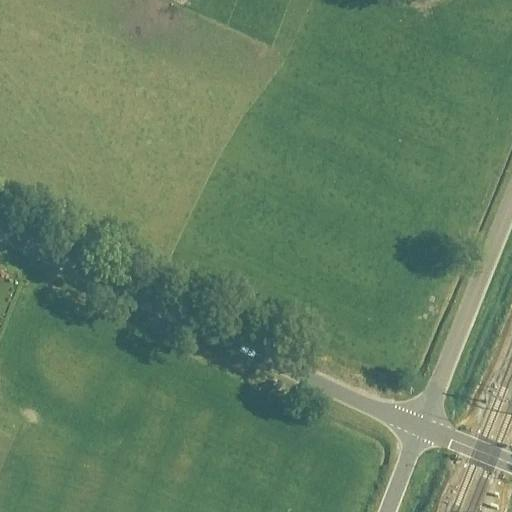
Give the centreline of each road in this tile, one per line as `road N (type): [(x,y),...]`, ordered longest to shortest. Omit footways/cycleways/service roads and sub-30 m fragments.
road 1 (unclassified): [(418,429),(0,233)]
road 2 (unclassified): [(418,429),(511,195)]
